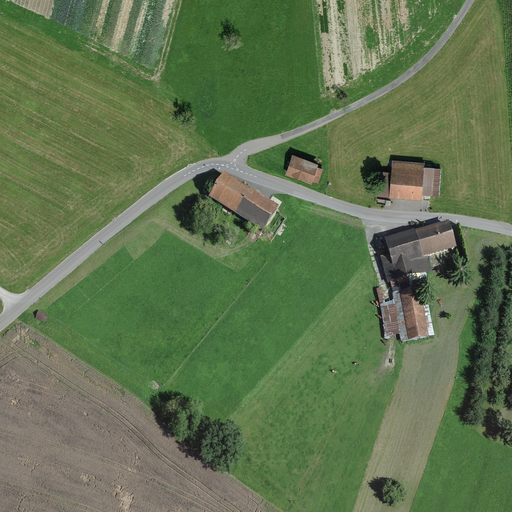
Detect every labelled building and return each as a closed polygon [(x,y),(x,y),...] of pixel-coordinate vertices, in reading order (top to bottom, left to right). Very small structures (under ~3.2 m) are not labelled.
[(325,169),(291,157),(285,175),(310,184),(313,178),(321,181),(325,169)] [(437,196),(439,170),(424,169),(424,164),(389,161),(386,197),(418,200),(419,194),(437,196)] [(277,212),(220,177),(205,201),(262,236),(277,212)] [(455,253),(447,225),(378,243),(389,283),(410,278),(407,266),(455,253)] [(404,343),(434,337),(424,286),(390,292),(393,306),(381,309),(387,336),(402,333),(404,343)]
